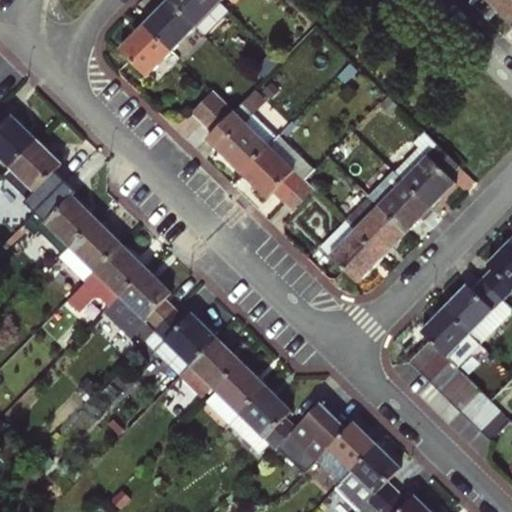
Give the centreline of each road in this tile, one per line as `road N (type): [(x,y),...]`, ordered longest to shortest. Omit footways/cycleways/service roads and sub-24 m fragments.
road 1 (residential): [(49,60),(341,350)]
road 2 (residential): [(341,350),(511,180)]
road 3 (residential): [(341,350),(505,511)]
